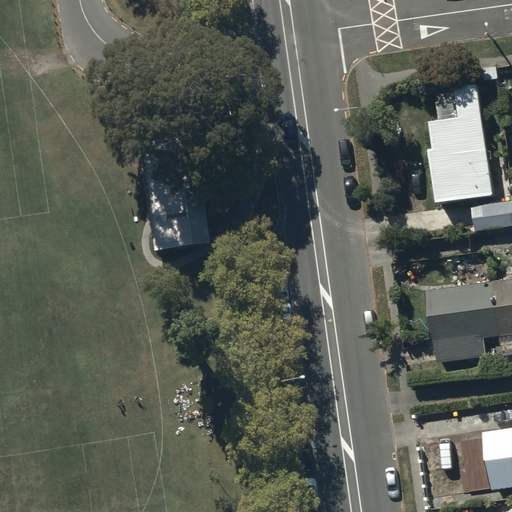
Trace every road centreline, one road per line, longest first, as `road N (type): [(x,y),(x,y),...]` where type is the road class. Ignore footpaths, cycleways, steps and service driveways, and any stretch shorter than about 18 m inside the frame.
road 1 (tertiary): [(290,37),(357,511)]
road 2 (unclassified): [(511,5),(290,37)]
